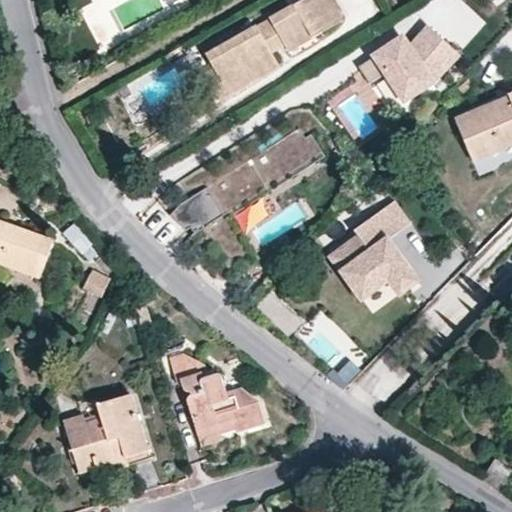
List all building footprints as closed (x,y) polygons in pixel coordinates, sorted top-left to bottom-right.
[(207,55),(215,68),(229,95),(279,65),(272,52),(269,46),(282,39),(285,44),(292,40),(296,47),(343,20),(331,0),(302,0),(292,6),(207,55)] [(402,39),(369,60),(399,105),(432,83),(456,52),(428,29),(409,47),(402,39)] [(269,46),(272,52),(285,44),(282,39),(269,46)] [(288,51),(296,47),(292,40),(285,44),(288,51)] [(229,95),(215,68),(200,76),(214,102),(229,95)] [(509,97),(456,119),(473,159),(511,143),(511,92),(508,94),(509,97)] [(302,146),(294,134),(172,212),(188,236),(203,226),(236,276),(265,257),(238,214),(332,154),(320,135),(302,146)] [(409,231),(390,204),(351,231),(357,240),(330,259),(370,317),(417,284),(389,244),(409,231)] [(0,221),(0,265),(39,278),(53,240),(0,221)] [(89,268),(82,288),(101,295),(109,276),(89,268)] [(187,400),(194,424),(230,412),(235,428),(237,433),(264,424),(257,400),(239,388),(226,392),(218,374),(202,378),(201,372),(205,371),(203,365),(184,354),(169,359),(176,384),(180,382),(183,390),(189,392),(190,396),(187,400)] [(79,472),(110,461),(125,456),(148,449),(131,395),(97,404),(100,418),(85,421),(82,415),(62,421),(79,472)] [(230,412),(194,424),(200,445),(221,440),(221,434),(235,428),(230,412)] [(125,456),(110,461),(113,471),(128,467),(125,456)] [(484,480),(500,491),(511,471),(511,470),(496,460),(484,480)]
